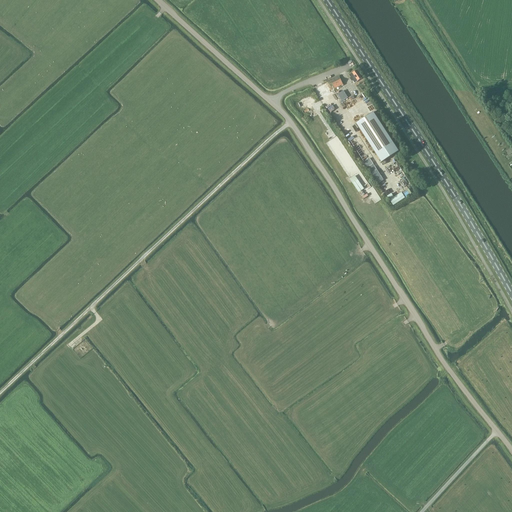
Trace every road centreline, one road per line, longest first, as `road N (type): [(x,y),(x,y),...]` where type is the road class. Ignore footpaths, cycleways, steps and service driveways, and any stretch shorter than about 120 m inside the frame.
road 1 (unclassified): [(511,451),(448,370),(290,122),(158,0)]
road 2 (track): [(0,392),(290,122)]
road 3 (primary): [(511,294),(326,0)]
